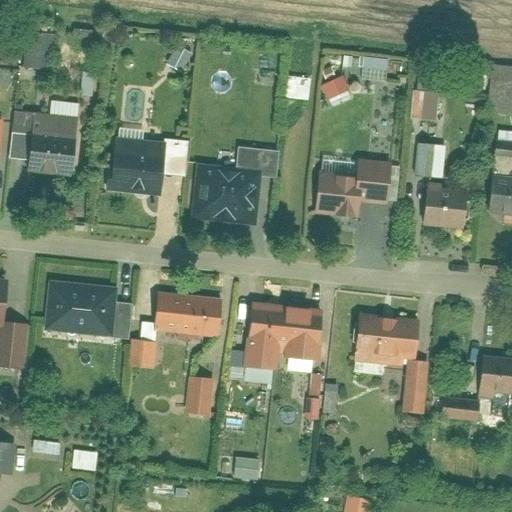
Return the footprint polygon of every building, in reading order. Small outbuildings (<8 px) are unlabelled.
[(344,80),(323,85),(326,100),(348,94),(344,80)] [(33,127),(30,168),(75,171),(79,105),(62,104),(61,122),(34,120),(36,86),(14,84),(11,125),(33,127)] [(413,91),(410,116),(441,120),(444,95),(413,91)] [(103,132),(97,189),(148,194),(150,171),(172,173),(175,139),(103,132)] [(511,138),(496,137),(495,156),(511,156),(511,138)] [(415,143),(412,175),(440,178),(443,146),(415,143)] [(189,215),(250,222),(256,174),(276,176),(279,151),(236,146),(234,167),(195,162),(189,215)] [(310,211),(355,216),(357,201),(381,203),(386,164),(357,160),(356,170),(316,165),(310,211)] [(511,215),(511,178),(486,177),(484,213),(511,215)] [(425,185),(421,217),(463,221),(466,189),(425,185)] [(26,322),(3,320),(7,276),(0,274),(0,323),(0,327),(0,362),(22,364),(26,322)] [(51,277),(46,328),(113,334),(117,283),(51,277)] [(227,297),(162,292),(159,329),(224,334),(227,297)] [(330,306),(258,298),(252,351),(324,360),(330,306)] [(403,361),(399,403),(421,405),(425,356),(413,354),(415,321),(353,316),(349,357),(403,361)] [(134,341),(132,367),(150,368),(153,343),(134,341)] [(511,354),(474,353),(472,396),(511,398),(511,354)] [(190,376),(186,412),(209,415),(213,379),(190,376)] [(0,439),(0,472),(11,473),(13,441),(0,439)] [(60,443),(33,441),(32,452),(60,454),(60,443)] [(95,452),(73,450),(71,469),(94,471),(95,452)] [(259,460),(234,458),(232,478),(257,480),(259,460)]
